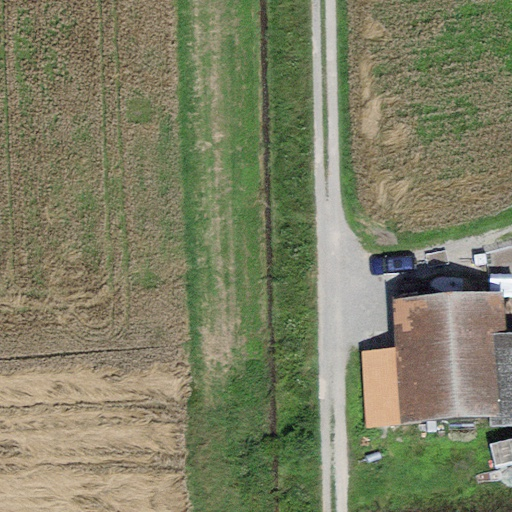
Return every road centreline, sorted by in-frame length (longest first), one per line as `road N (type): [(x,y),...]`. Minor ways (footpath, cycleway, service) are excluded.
road 1 (track): [(334,284),(319,0)]
road 2 (track): [(337,511),(334,284)]
road 3 (track): [(334,284),(511,219)]
